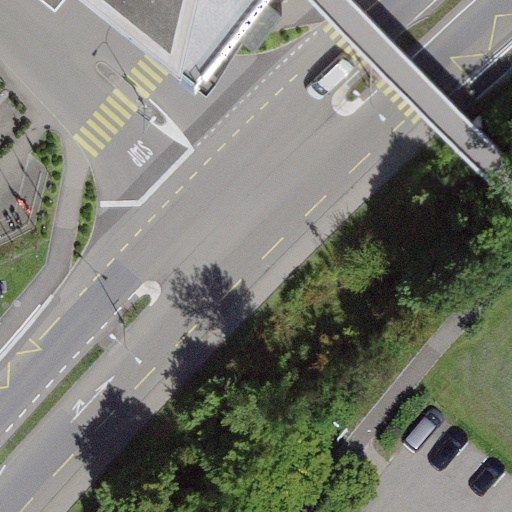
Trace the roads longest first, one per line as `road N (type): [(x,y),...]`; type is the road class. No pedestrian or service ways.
road 1 (secondary): [(21,511),(273,224),(511,0)]
road 2 (secondary): [(407,0),(0,416)]
